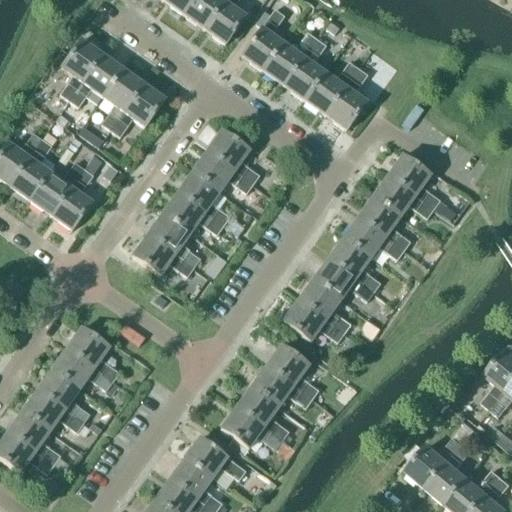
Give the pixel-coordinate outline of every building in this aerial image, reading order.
[(182,19),(195,0),(164,0),(161,4),(182,19)] [(203,34),(226,0),(195,0),(182,19),(203,34)] [(226,0),(203,34),(224,49),(244,21),(232,12),(240,0),(226,0)] [(261,76),(281,47),(270,39),(283,21),(273,14),(240,60),(261,76)] [(282,90),(315,44),(306,37),(293,56),(281,47),(261,76),(282,90)] [(68,106),(101,60),(80,44),(60,72),(72,81),(59,99),(68,106)] [(303,105),(323,77),(311,69),(324,50),(315,44),(282,90),(303,105)] [(102,102),(122,74),(101,60),(68,106),(77,112),(90,94),(102,102)] [(324,120),(357,74),(348,67),(335,85),(323,77),(303,105),(324,120)] [(109,135),(142,89),(122,74),(102,102),(113,111),(100,129),(109,135)] [(357,74),(324,120),(345,135),(365,107),(353,98),(366,80),(357,74)] [(142,89),(109,135),(118,142),(131,124),(143,132),(163,104),(142,89)] [(205,156),(251,190),(258,180),(240,167),(248,155),(220,135),(205,156)] [(0,185),(7,190),(41,144),(32,137),(18,156),(7,147),(0,156),(0,185)] [(49,177),(37,169),(50,150),(41,144),(7,190),(28,205),(49,177)] [(245,199),(251,190),(205,156),(190,177),(218,197),(226,186),(245,199)] [(386,181),(432,215),(438,205),(420,192),(429,180),(401,160),(386,181)] [(49,220),(83,174),(73,167),(60,186),(49,177),(28,205),(49,220)] [(83,174),(49,220),(71,235),(91,207),(79,199),(92,180),(83,174)] [(210,209),(218,197),(190,177),(175,198),(222,231),(228,222),(210,209)] [(425,224),(432,215),(386,181),(371,202),(399,222),(407,211),(425,224)] [(215,240),(222,231),(175,198),(161,219),(189,239),(197,227),(215,240)] [(390,234),(399,222),(371,202),(356,222),(402,256),(409,247),(390,234)] [(180,250),(189,239),(161,219),(146,240),(192,273),(199,263),(180,250)] [(395,265),(402,256),(356,222),(341,243),(369,263),(377,252),(395,265)] [(186,282),(192,273),(146,240),(131,261),(159,281),(167,269),(186,282)] [(360,275),(369,263),(341,243),(326,264),(372,297),(379,288),(360,275)] [(214,280),(224,266),(212,257),(201,271),(214,280)] [(365,307),(372,297),(326,264),(311,284),(339,305),(347,293),(365,307)] [(331,316),(339,305),(311,284),(296,305),(343,339),(349,329),(331,316)] [(336,348),(343,339),(296,305),(281,326),(309,347),(318,334),(336,348)] [(65,354),(111,387),(118,378),(99,365),(108,352),(80,333),(65,354)] [(264,371),(310,404),(317,395),(299,382),(307,370),(280,350),(264,371)] [(105,396),(111,387),(65,354),(50,375),(78,395),(86,383),(105,396)] [(489,415),(511,386),(511,359),(505,354),(483,381),(494,390),(480,407),(489,415)] [(304,414),(310,404),(264,371),(249,392),(277,412),(286,400),(304,414)] [(70,406),(78,395),(50,375),(35,395),(82,428),(88,419),(70,406)] [(511,404),(511,386),(489,415),(497,422),(511,404)] [(269,423),(277,412),(249,392),(234,412),(281,446),(287,436),(269,423)] [(75,438),(82,428),(35,395),(20,416),(49,436),(57,425),(75,438)] [(274,455),(281,446),(234,412),(219,433),(232,443),(227,449),(242,460),(247,454),(256,442),(274,455)] [(41,448),(49,436),(20,416),(6,437),(52,470),(59,461),(41,448)] [(46,479),(52,470),(6,437),(0,444),(0,464),(19,478),(28,466),(46,479)] [(183,463),(211,484),(219,472),(237,485),(244,476),(198,442),(183,463)] [(424,494),(460,450),(452,443),(437,460),(426,451),(404,477),(424,494)] [(443,510),(466,483),(455,474),(469,457),(460,450),(424,494),(443,510)] [(202,495),(211,484),(183,463),(168,484),(206,511),(217,511),(220,508),(202,495)] [(445,511),(474,511),(500,483),(491,475),(476,493),(466,483),(443,510),(445,511)] [(500,483),(474,511),(499,511),(494,507),(508,490),(500,483)] [(206,511),(168,484),(155,501),(170,511),(206,511)] [(170,511),(155,501),(147,511),(170,511)]
